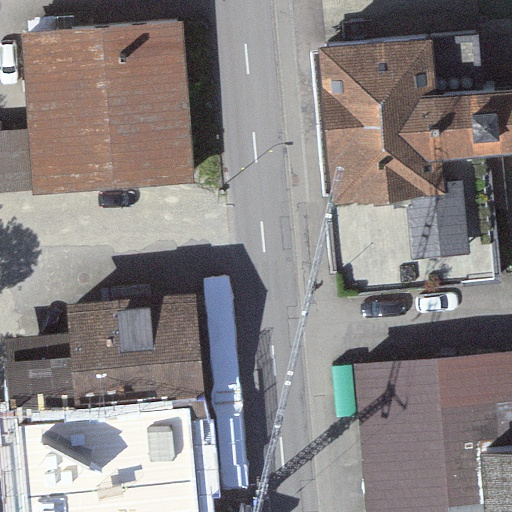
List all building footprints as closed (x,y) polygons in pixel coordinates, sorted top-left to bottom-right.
[(30,120),(0,122),(0,190),(196,173),(187,9),(22,19),(30,120)] [(434,17),(322,28),(335,185),(448,173),(445,138),(438,67),(434,17)] [(511,59),(438,67),(445,138),(511,131),(511,59)] [(196,276),(70,285),(74,337),(8,343),(24,511),(206,511),(198,400),(209,400),(196,276)] [(511,511),(511,337),(355,349),(367,511),(511,511)]
